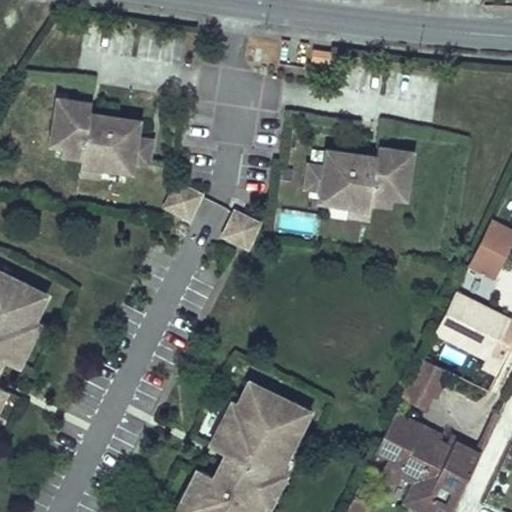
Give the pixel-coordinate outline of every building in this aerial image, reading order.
[(330,49),(311,47),(310,59),(329,61),(330,49)] [(88,102),(55,97),(48,142),(80,147),(78,156),(77,162),(97,165),(128,170),(129,159),(144,161),(148,139),(132,137),(135,119),(113,116),(110,133),(83,129),(86,112),(88,102)] [(113,116),(86,112),(83,129),(110,133),(113,116)] [(80,147),(59,144),(58,153),(78,156),(80,147)] [(344,169),(347,152),(324,149),(322,166),(306,163),(303,185),(318,188),(317,199),(347,203),(367,206),(368,200),(370,191),(390,194),(401,196),(408,150),(375,145),(373,156),(374,156),(371,173),(344,169)] [(373,156),(347,152),(344,169),(371,173),(374,156),(373,156)] [(97,165),(77,162),(76,171),(96,174),(97,165)] [(197,193),(174,182),(163,205),(185,216),(197,193)] [(370,191),(368,200),(388,203),(390,194),(370,191)] [(367,206),(347,203),(346,212),(366,215),(367,206)] [(281,209),(277,231),(316,237),(320,214),(281,209)] [(255,222),(232,211),(221,234),(244,245),(255,222)] [(511,228),(491,218),(469,262),(495,276),(511,241),(511,228)] [(0,273),(0,392),(2,388),(0,387),(0,358),(14,365),(25,342),(20,339),(29,320),(42,294),(0,273)] [(456,289),(435,329),(488,356),(484,364),(498,371),(511,345),(497,338),(509,315),(456,289)] [(35,323),(29,320),(20,339),(25,342),(35,323)] [(447,368),(422,356),(402,397),(426,409),(447,368)] [(254,511),(256,509),(256,508),(252,506),(272,464),(277,467),(289,442),(280,437),(292,412),(296,405),(246,380),(235,403),(225,422),(220,420),(208,444),(243,461),(231,485),(212,475),(196,467),(184,491),(190,494),(181,511),(254,511)] [(235,403),(229,401),(220,420),(225,422),(235,403)] [(302,417),(292,412),(280,437),(289,442),(302,417)] [(453,443),(450,449),(441,444),(424,436),(427,429),(399,416),(381,454),(391,459),(406,466),(402,474),(417,482),(406,502),(414,506),(426,511),(451,511),(478,455),(453,443)] [(424,436),(441,444),(444,438),(427,429),(424,436)] [(243,461),(223,452),(212,475),(231,485),(243,461)] [(406,466),(391,459),(383,476),(398,483),(402,474),(406,466)] [(277,467),(272,464),(252,506),(256,508),(256,509),(262,511),(282,469),(277,467)] [(181,511),(190,494),(184,491),(175,510),(179,511),(181,511)] [(364,511),(369,503),(353,495),(344,511),(364,511)]
